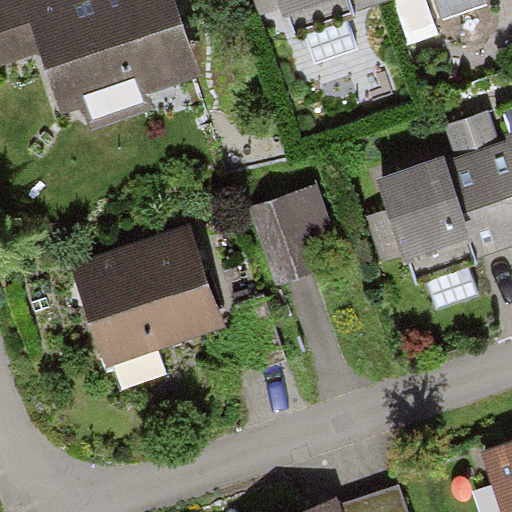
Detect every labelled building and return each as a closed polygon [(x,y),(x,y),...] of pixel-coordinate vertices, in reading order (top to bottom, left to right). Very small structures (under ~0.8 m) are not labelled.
[(0,0),(0,55),(42,40),(64,98),(84,91),(94,117),(150,96),(144,82),(207,59),(185,0),(0,0)] [(358,38),(346,5),(359,0),(257,0),(260,8),(283,0),(285,0),(293,22),(304,18),(317,53),(358,38)] [(441,0),(445,9),(470,0),(441,0)] [(511,113),(507,115),(511,127),(501,131),(490,99),(464,108),(511,236),(511,113)] [(483,286),(471,251),(511,236),(464,108),(448,117),(458,146),(449,149),(446,139),(380,163),(393,202),(368,210),(383,253),(408,245),(417,272),(426,268),(437,301),(483,286)] [(248,198),(276,277),(323,261),(313,231),(336,223),(318,174),(248,198)] [(190,217),(72,257),(107,360),(225,319),(190,217)] [(266,289),(238,299),(260,360),(288,350),(266,289)] [(511,511),(511,430),(482,440),(507,511),(511,511)] [(412,511),(401,478),(341,497),(346,511),(412,511)] [(338,487),(267,511),(346,511),(341,497),(338,487)]
